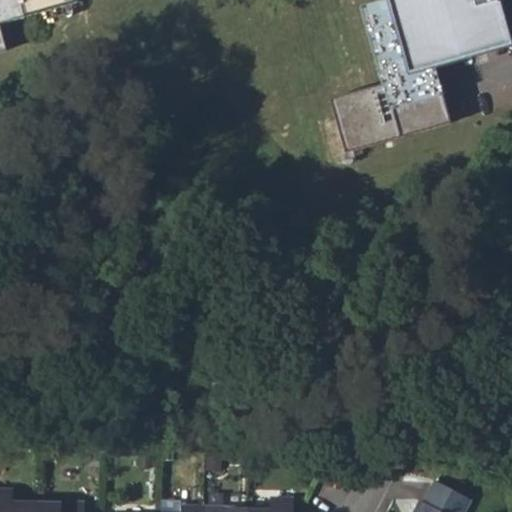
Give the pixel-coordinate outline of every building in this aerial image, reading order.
[(0,0),(0,15),(3,25),(24,19),(17,0),(0,0)] [(17,0),(24,19),(81,4),(79,0),(17,0)] [(382,0),(371,3),(394,82),(342,96),(355,143),(452,115),(438,65),(511,44),(511,10),(509,0),(382,0)] [(0,55),(11,52),(3,25),(0,15),(0,55)] [(417,502),(411,511),(463,511),(469,500),(433,482),(422,502),(417,502)] [(0,491),(0,511),(83,511),(84,505),(12,503),(10,492),(0,491)] [(290,511),(291,501),(270,500),(269,510),(181,507),(181,499),(160,498),(159,511),(290,511)]
